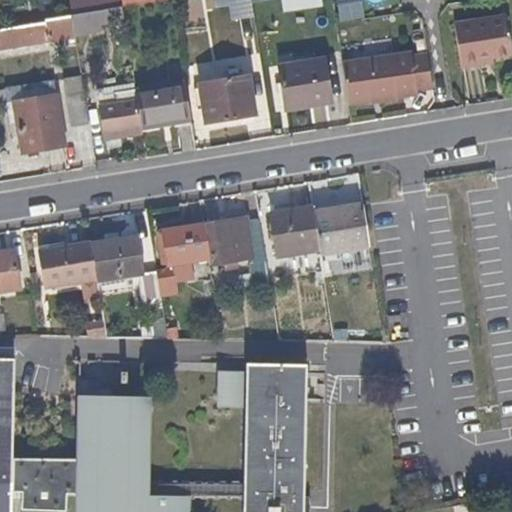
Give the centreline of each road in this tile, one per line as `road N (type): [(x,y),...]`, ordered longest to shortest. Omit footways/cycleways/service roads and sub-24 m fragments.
road 1 (residential): [(0,210),(502,127)]
road 2 (unknown): [(511,456),(452,468),(436,454),(382,147)]
